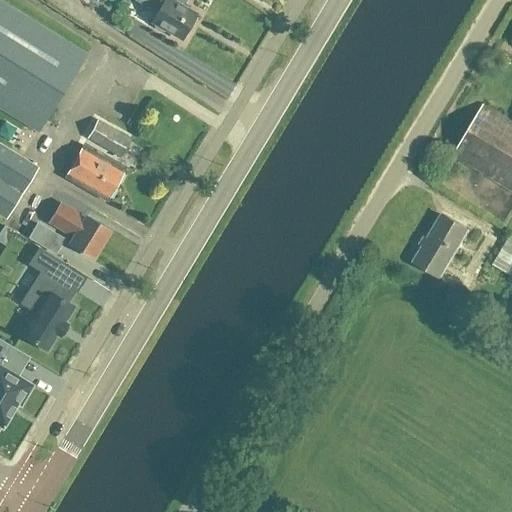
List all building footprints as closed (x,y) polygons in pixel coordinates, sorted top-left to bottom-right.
[(184,0),(135,0),(156,12),(155,13),(157,14),(152,21),(157,24),(155,26),(164,31),(165,29),(182,39),(196,14),(183,6),(184,5),(183,4),(184,0)] [(0,107),(39,132),(86,55),(0,1),(0,107)] [(123,87),(119,97),(137,105),(141,95),(123,87)] [(455,154),(511,188),(511,120),(485,104),(455,154)] [(87,137),(120,156),(130,139),(98,119),(87,137)] [(169,172),(178,150),(149,138),(140,161),(169,172)] [(0,214),(6,218),(37,167),(0,143),(0,214)] [(66,178),(106,201),(124,170),(84,147),(66,178)] [(72,243),(98,259),(112,235),(64,206),(53,226),(75,238),(72,243)] [(441,278),(469,231),(445,216),(416,263),(441,278)] [(493,265),(511,275),(511,235),(510,235),(503,248),(511,253),(511,258),(501,252),(493,265)] [(29,291),(44,301),(23,334),(33,341),(32,342),(36,344),(36,343),(47,349),(57,333),(60,335),(67,325),(64,323),(73,307),(67,303),(74,290),(75,290),(59,280),(68,265),(40,247),(29,264),(41,271),(29,291)] [(0,395),(16,405),(18,402),(21,404),(33,385),(6,368),(10,361),(7,359),(14,347),(0,338),(0,395)] [(0,425),(0,426),(3,427),(16,405),(0,395),(0,425)]
